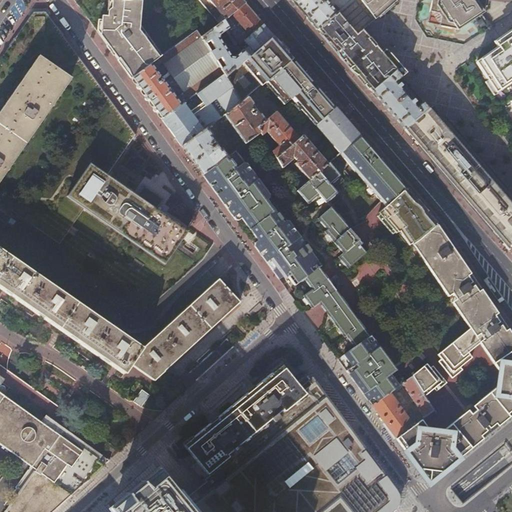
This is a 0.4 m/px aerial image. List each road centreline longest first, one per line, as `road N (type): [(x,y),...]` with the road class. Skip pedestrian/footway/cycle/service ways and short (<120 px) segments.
road 1 (residential): [(55,0),(289,319)]
road 2 (secondary): [(511,278),(267,0)]
road 3 (residential): [(74,511),(289,319)]
road 4 (residential): [(289,319),(428,501)]
